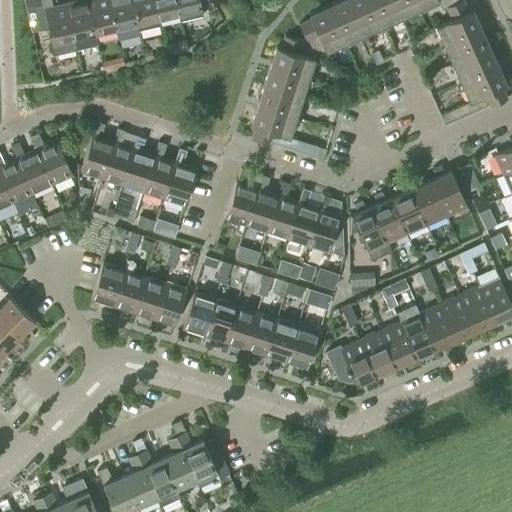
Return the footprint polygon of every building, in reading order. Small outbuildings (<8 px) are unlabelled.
[(64,2),(52,5),(50,0),(25,0),(28,10),(43,7),(54,53),(76,48),(64,2)] [(97,43),(94,31),(86,0),(73,0),(64,2),(76,48),(97,43)] [(86,0),(94,31),(116,26),(109,0),(86,0)] [(109,0),(116,26),(136,22),(130,0),(109,0)] [(160,24),(158,17),(154,0),(130,0),(136,22),(138,29),(160,24)] [(154,0),(158,17),(178,12),(175,0),(154,0)] [(199,0),(175,0),(178,12),(180,20),(203,14),(199,0)] [(212,0),(208,0),(204,3),(210,14),(217,9),(212,0)] [(344,42),(362,34),(354,16),(346,0),(336,0),(326,5),(335,24),(344,42)] [(362,34),(380,25),(372,7),(368,0),(346,0),(354,16),(362,34)] [(380,25),(399,17),(390,0),(368,0),(372,7),(380,25)] [(390,0),(399,17),(417,9),(412,0),(390,0)] [(412,0),(417,9),(436,0),(412,0)] [(461,42),(483,33),(472,8),(468,10),(463,0),(459,0),(445,6),(450,18),(435,25),(446,49),(461,42)] [(326,50),(344,42),(335,24),(326,5),(308,13),(310,17),(299,22),(305,37),(314,57),(318,59),(319,55),(327,52),(326,50)] [(457,75),(495,59),(483,33),(461,42),(446,49),(457,75)] [(268,67),(307,80),(314,57),(305,37),(301,39),(284,34),(280,46),(276,45),(268,67)] [(143,51),(145,59),(153,58),(151,49),(143,51)] [(502,86),(506,84),(495,59),(457,75),(469,100),(485,93),(502,86)] [(268,67),(255,107),(294,120),(307,80),(268,67)] [(491,105),(507,98),(502,86),(485,93),(489,103),(491,105)] [(444,123),(489,103),(485,93),(469,100),(440,113),(444,123)] [(294,120),(255,107),(250,124),(254,125),(250,137),(268,143),(269,140),(272,130),(289,136),(294,122),(294,120)] [(101,177),(113,140),(100,136),(104,123),(96,120),(92,134),(92,133),(80,170),(101,177)] [(121,184),(133,147),(120,143),(125,129),(117,127),(113,140),(101,177),(121,184)] [(272,130),(269,140),(316,155),(319,145),(289,136),(272,130)] [(35,149),(50,183),(72,173),(56,139),(44,145),(37,131),(30,135),(36,148),(35,149)] [(142,190),(154,154),(141,149),(145,136),(138,134),(133,147),(121,184),(142,190)] [(162,197),(174,160),(162,156),(166,143),(158,140),(154,154),(142,190),(162,197)] [(50,183),(35,149),(24,154),(18,141),(11,144),(17,157),(15,157),(31,192),(50,183)] [(502,173),(511,168),(511,144),(493,153),(502,173)] [(184,204),(196,167),(182,163),(187,150),(178,147),(174,160),(162,197),(184,204)] [(31,192),(15,157),(4,163),(0,153),(0,176),(11,201),(31,192)] [(469,161),(457,167),(467,189),(479,183),(469,161)] [(430,178),(447,214),(467,205),(451,169),(444,172),(440,163),(431,167),(435,176),(430,178)] [(245,224),(257,187),(244,183),(248,170),(241,167),(237,180),(235,180),(223,217),(245,224)] [(511,168),(502,173),(511,193),(511,192),(511,168)] [(447,214),(430,178),(424,181),(420,172),(412,176),(416,184),(410,187),(427,223),(447,214)] [(265,230),(277,193),(265,189),(269,176),(261,174),(257,187),(245,224),(265,230)] [(0,205),(11,201),(0,176),(0,205)] [(286,237),(298,200),(285,196),(289,183),(282,180),(277,193),(265,230),(286,237)] [(427,223),(410,187),(404,190),(400,181),(393,185),(396,193),(391,196),(407,232),(427,223)] [(307,243),(318,207),(306,203),(310,189),(302,187),(298,200),(286,237),(307,243)] [(407,232),(391,196),(385,198),(381,190),(373,194),(377,202),(371,204),(387,241),(407,232)] [(342,215),(340,214),(326,209),(331,196),(323,194),(318,207),(307,243),(328,250),(344,254),(342,215)] [(387,241),(371,204),(365,207),(361,199),(353,203),(357,211),(350,214),(347,215),(347,233),(357,229),(371,259),(389,251),(385,242),(387,241)] [(138,237),(140,233),(130,230),(127,240),(136,243),(138,237)] [(124,249),(133,252),(136,243),(127,240),(124,249)] [(178,256),(181,247),(171,243),(168,253),(178,256)] [(458,253),(462,263),(471,258),(467,249),(458,253)] [(165,263),(175,266),(178,256),(168,253),(165,263)] [(219,259),(205,255),(202,263),(216,267),(219,259)] [(467,273),(471,270),(475,268),(471,258),(462,263),(467,273)] [(228,273),(231,263),(221,260),(218,270),(228,273)] [(297,276),(300,264),(287,260),(284,272),(297,276)] [(123,268),(102,261),(90,297),(112,304),(123,268)] [(311,281),(315,266),(301,262),(300,264),(297,276),(297,277),(311,281)] [(419,270),(423,280),(432,276),(428,266),(419,270)] [(132,311),(144,275),(123,268),(112,304),(132,311)] [(216,279),(225,282),(228,273),(218,270),(216,279)] [(269,286),(272,276),(262,273),(260,283),(269,286)] [(153,318),(165,281),(144,275),(132,311),(153,318)] [(494,321),(511,312),(511,305),(498,275),(478,284),(494,321)] [(428,290),(432,288),(436,286),(432,276),(423,280),(428,290)] [(153,318),(174,324),(185,288),(165,281),(153,318)] [(257,292),(266,295),(269,286),(260,283),(257,292)] [(379,288),(384,298),(392,293),(388,284),(379,288)] [(475,329),(494,321),(478,284),(458,293),(475,329)] [(203,334),(215,297),(193,290),(181,327),(203,334)] [(388,308),(393,305),(397,303),(392,293),(384,298),(388,308)] [(439,302),(455,338),(475,329),(458,293),(439,302)] [(0,316),(19,335),(35,319),(9,294),(0,303),(0,316)] [(224,341),(236,304),(215,297),(203,334),(224,341)] [(339,306),(344,316),(353,311),(349,302),(339,306)] [(419,311),(435,347),(455,338),(439,302),(419,311)] [(419,311),(418,311),(414,303),(396,312),(400,319),(399,320),(415,356),(435,347),(419,311)] [(244,347),(256,311),(236,304),(224,341),(244,347)] [(265,354),(276,317),(256,311),(244,347),(265,354)] [(349,326),(353,324),(357,321),(353,311),(344,316),(349,326)] [(0,346),(4,351),(19,335),(0,316),(0,346)] [(286,361),(298,324),(276,317),(265,354),(286,361)] [(396,365),(415,356),(399,320),(379,328),(396,365)] [(306,367),(310,358),(318,331),(298,324),(286,361),(306,367)] [(376,374),(396,365),(379,328),(360,337),(376,374)] [(355,383),(376,374),(360,337),(340,346),(339,344),(326,350),(338,377),(348,381),(353,379),(355,383)] [(213,437),(204,441),(202,437),(191,443),(185,430),(176,434),(196,478),(195,478),(198,485),(228,471),(213,437)] [(175,487),(195,478),(196,478),(176,434),(167,438),(173,451),(161,456),(175,487)] [(175,487),(161,456),(151,460),(146,448),(135,453),(155,496),(156,496),(160,504),(179,496),(175,487)] [(136,505),(155,496),(135,453),(128,456),(133,468),(122,474),(136,505)] [(122,474),(121,474),(111,478),(105,465),(96,469),(115,511),(119,511),(136,505),(122,474)] [(97,511),(82,476),(61,486),(67,498),(66,499),(72,511),(97,511)] [(72,511),(66,499),(56,503),(51,491),(41,495),(48,511),(72,511)] [(48,511),(41,495),(33,499),(38,511),(36,511),(48,511)]
